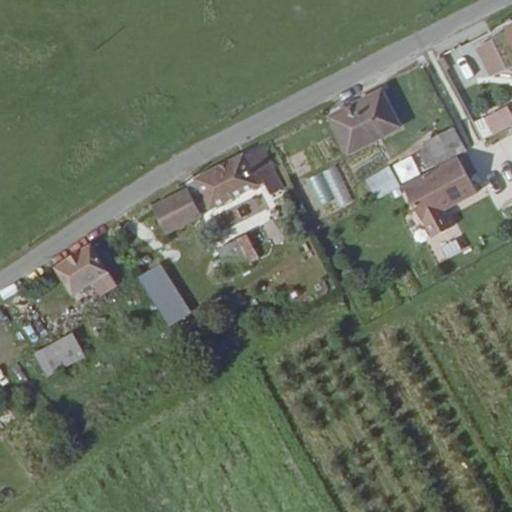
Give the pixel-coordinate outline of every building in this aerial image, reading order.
[(408,98),(355,124),(372,156),(424,130),(408,98)] [(494,120),(476,129),(487,152),(511,138),(511,117),(496,125),(494,120)] [(451,142),(461,165),(487,152),(476,129),(451,142)] [(302,176),(288,149),(222,181),(220,183),(236,215),(266,200),(269,206),(290,196),(284,185),(302,176)] [(389,165),(364,180),(376,200),(401,186),(389,165)] [(307,177),(317,208),(333,203),(323,172),(307,177)] [(149,203),(162,233),(200,217),(187,186),(149,203)] [(246,233),(215,247),(227,272),(258,258),(246,233)] [(118,250),(83,274),(100,301),(136,277),(118,250)] [(187,282),(167,293),(178,310),(196,298),(187,282)] [(32,350),(43,377),(85,360),(74,333),(32,350)]
